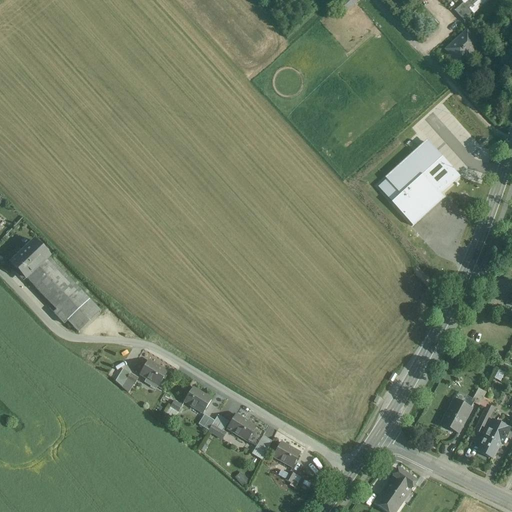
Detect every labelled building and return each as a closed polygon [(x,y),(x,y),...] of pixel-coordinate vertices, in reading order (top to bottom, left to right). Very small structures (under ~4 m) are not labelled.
[(343,0),(339,4),(343,8),(352,0),(343,0)] [(460,0),(463,3),(473,14),(489,0),(460,0)] [(463,3),(454,11),(464,23),(473,14),(463,3)] [(467,31),(446,50),(459,64),(480,45),(467,31)] [(386,180),(378,187),(413,227),(444,200),(440,195),(460,177),(427,141),(385,179),(386,180)] [(35,242),(10,265),(22,278),(24,276),(26,279),(27,278),(49,258),(35,242)] [(89,303),(49,258),(27,278),(56,311),(53,314),(64,325),(68,322),(89,303)] [(89,303),(68,322),(78,333),(99,314),(89,303)] [(167,373),(148,362),(140,376),(159,387),(167,373)] [(491,378),(500,381),(504,371),(495,368),(491,378)] [(130,374),(123,370),(115,382),(122,388),(130,375),(130,374)] [(138,380),(130,375),(122,388),(128,394),(129,394),(134,385),(134,386),(138,380)] [(211,401),(193,389),(184,403),(203,415),(211,401)] [(478,389),(471,403),(479,407),(486,393),(478,389)] [(471,410),(454,400),(442,423),(459,432),(471,410)] [(182,406),(175,402),(171,408),(178,412),(182,406)] [(494,409),(487,406),(482,415),(489,418),(494,409)] [(482,415),(475,431),(482,434),(489,418),(482,415)] [(214,422),(204,416),(198,425),(208,432),(212,426),(214,422)] [(229,423),(218,416),(214,422),(212,426),(223,432),(229,423)] [(265,434),(236,416),(227,430),(256,448),(263,437),(265,434)] [(510,430),(493,421),(485,436),(500,444),(503,445),(510,430)] [(223,432),(212,426),(208,432),(222,440),(226,434),(223,432)] [(500,444),(485,436),(477,452),(492,460),(500,444)] [(271,443),(263,437),(256,448),(266,454),(271,443)] [(299,454),(281,444),(272,458),(291,469),(299,454)] [(416,482),(398,469),(391,479),(409,491),(416,482)] [(240,472),(234,478),(242,485),(248,479),(240,472)] [(289,473),(285,481),(290,484),(295,476),(289,473)] [(300,479),(295,476),(290,484),(289,487),(294,490),(300,479)] [(395,511),(409,491),(391,479),(374,505),(383,511),(395,511)]
